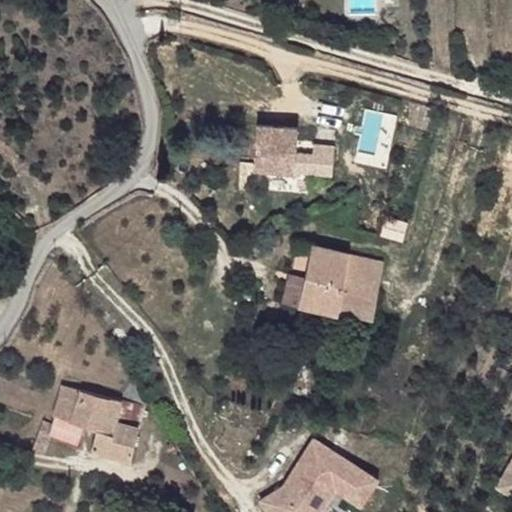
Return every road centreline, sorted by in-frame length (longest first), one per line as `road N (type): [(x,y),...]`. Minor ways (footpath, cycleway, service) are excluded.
road 1 (unclassified): [(124,0),(155,153),(36,248),(0,333)]
road 2 (track): [(511,122),(171,27),(130,26)]
